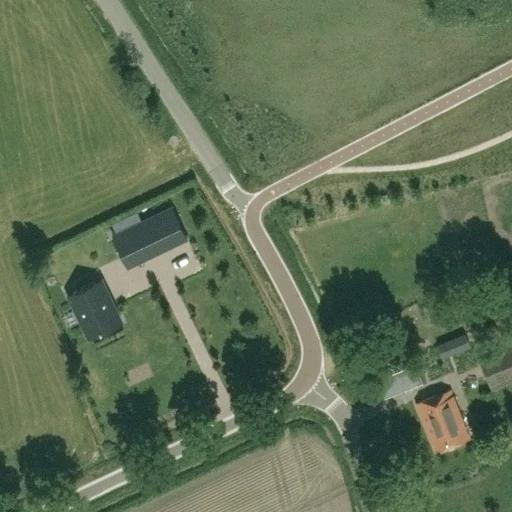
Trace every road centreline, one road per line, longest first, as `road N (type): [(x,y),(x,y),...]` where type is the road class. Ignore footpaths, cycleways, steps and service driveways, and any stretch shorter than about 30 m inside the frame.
road 1 (unclassified): [(305,381),(313,354),(252,226),(256,206),(227,184),(108,0)]
road 2 (unclassified): [(42,511),(305,381)]
road 3 (unclassified): [(370,511),(344,421),(305,381)]
